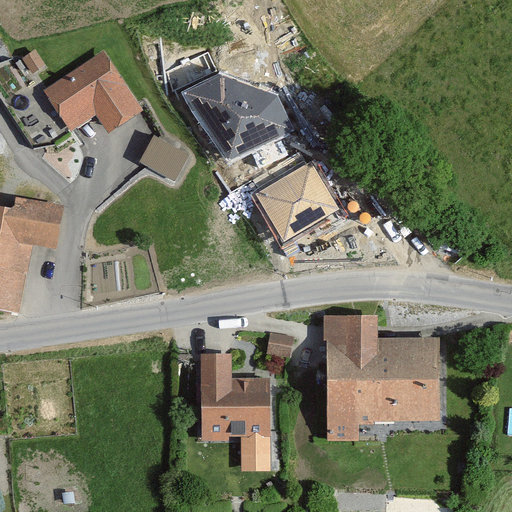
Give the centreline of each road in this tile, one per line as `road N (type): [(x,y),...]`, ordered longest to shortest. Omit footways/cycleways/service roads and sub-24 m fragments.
road 1 (tertiary): [(511,297),(355,284),(62,331)]
road 2 (residential): [(74,201),(62,331)]
